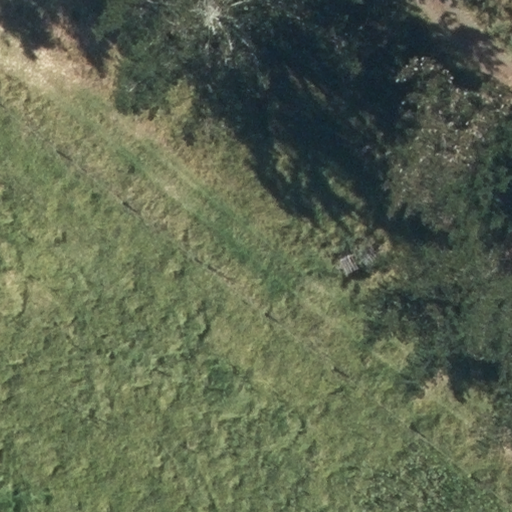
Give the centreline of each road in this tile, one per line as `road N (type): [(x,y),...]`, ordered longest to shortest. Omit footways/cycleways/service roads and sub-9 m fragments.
road 1 (track): [(0,35),(508,424)]
road 2 (unclassified): [(511,428),(186,0)]
